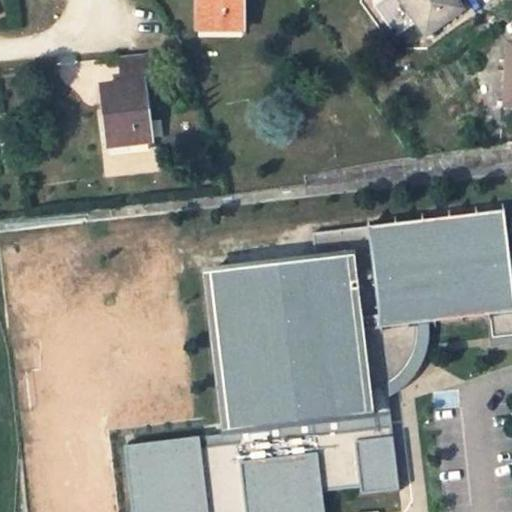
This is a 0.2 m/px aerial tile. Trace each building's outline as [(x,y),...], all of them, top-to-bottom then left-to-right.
[(241,30),(240,0),(196,0),(197,20),(214,21),(214,30),(241,30)] [(459,9),(453,0),(399,0),(424,34),(459,9)] [(511,105),(511,42),(506,42),(503,105),(511,105)] [(99,86),(107,146),(148,141),(149,141),(141,81),(151,80),(147,53),(119,56),(122,83),(99,86)] [(148,141),(107,146),(108,155),(149,149),(148,141)] [(220,178),(213,180),(216,192),(223,190),(220,178)] [(310,234),(314,261),(346,257),(363,393),(364,393),(367,392),(372,390),(380,386),(387,382),(393,377),(399,370),(404,364),(408,356),(411,348),(414,340),(415,332),(414,326),(423,325),(488,317),(491,339),(511,335),(511,291),(502,211),(310,234)] [(314,261),(208,274),(228,435),(366,418),(363,393),(346,257),(314,261)] [(372,390),(367,392),(368,401),(375,398),(384,394),(392,389),(400,383),(406,376),(412,367),(417,359),(420,351),(422,342),(424,332),(423,325),(414,326),(415,332),(414,340),(411,348),(408,356),(404,364),(399,370),(393,377),(387,382),(380,386),(372,390)] [(511,335),(491,339),(491,343),(511,340),(511,335)] [(210,511),(203,439),(122,447),(128,511),(210,511)]
